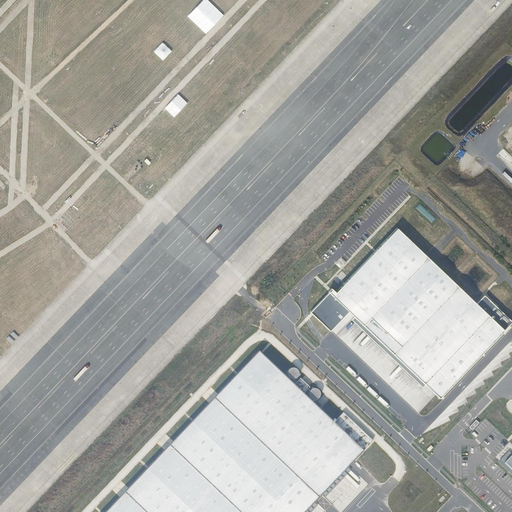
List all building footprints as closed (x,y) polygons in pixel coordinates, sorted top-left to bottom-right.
[(329,293),(311,312),(331,331),(349,312),(353,315),(426,385),(440,397),(505,330),(476,303),(397,228),(336,292),(332,288),(328,292),(329,293)] [(476,303),(505,330),(511,321),(511,320),(484,295),(476,303)] [(426,385),(353,315),(351,318),(423,387),(426,385)] [(335,423),(261,352),(107,511),(307,511),(365,451),(335,423)] [(335,423),(365,451),(374,441),(345,413),(335,423)] [(479,423),(476,420),(470,427),(473,430),(479,423)] [(511,453),(509,450),(500,460),(511,470),(511,453)]
